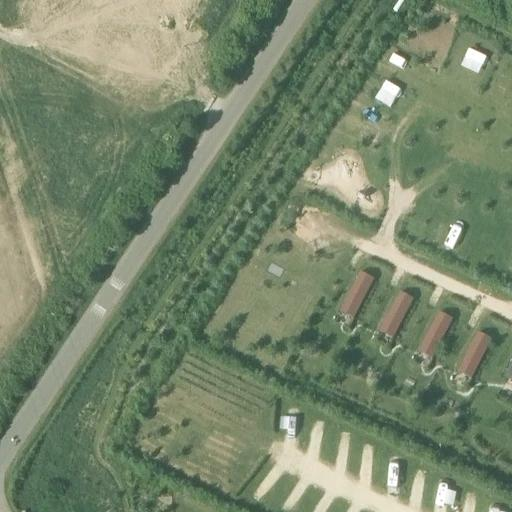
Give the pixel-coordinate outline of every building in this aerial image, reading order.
[(90,0),(74,24),(174,93),(235,0),(90,0)] [(18,106),(119,175),(174,93),(74,24),(18,106)] [(360,273),(339,314),(352,321),(374,281),(373,280),(360,273)] [(378,335),(391,342),(413,301),(399,294),(378,335)] [(438,314),(417,355),(431,362),(452,321),(438,314)] [(456,375),(469,383),(491,342),(477,335),(456,375)] [(511,384),(511,361),(503,380),(511,384)]
